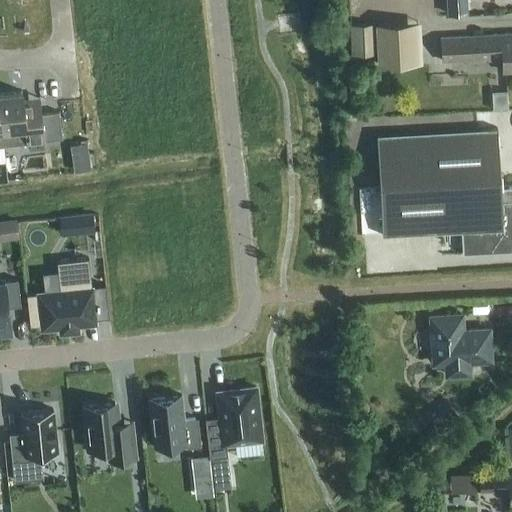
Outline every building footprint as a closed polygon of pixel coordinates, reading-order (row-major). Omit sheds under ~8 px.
[(468,0),(447,0),(448,19),(469,18),(468,0)] [(352,55),(377,54),(376,24),(350,26),(352,55)] [(417,26),(379,28),(382,70),(420,68),(417,26)] [(511,36),(441,41),(442,64),(502,61),(503,75),(511,74),(511,36)] [(22,92),(0,94),(0,114),(4,147),(44,142),(41,114),(25,116),(22,92)] [(44,142),(62,140),(59,112),(41,114),(44,142)] [(511,190),(501,191),(498,131),(377,138),(382,239),(462,234),(463,257),(511,253),(511,190)] [(88,147),(72,149),(76,175),(92,172),(88,147)] [(96,212),(61,215),(62,234),(98,231),(96,212)] [(17,220),(0,222),(2,242),(19,240),(17,220)] [(26,295),(30,327),(31,327),(31,326),(42,325),(42,329),(60,327),(61,333),(79,331),(78,325),(96,323),(95,320),(92,287),(89,259),(57,262),(58,272),(60,291),(44,293),(26,295)] [(18,280),(0,282),(0,332),(10,331),(8,308),(21,307),(18,280)] [(464,334),(463,318),(432,320),(435,367),(445,366),(445,378),(473,376),(473,365),(492,364),(490,333),(464,334)] [(219,426),(207,427),(210,459),(228,457),(227,444),(261,440),(256,388),(216,392),(219,419),(219,426)] [(184,420),(181,396),(149,399),(154,447),(185,444),(186,448),(201,447),(197,418),(184,420)] [(109,448),(110,459),(135,457),(132,430),(117,431),(114,403),(85,405),(87,432),(85,432),(87,448),(89,448),(89,450),(109,448)] [(433,417),(442,428),(459,415),(451,404),(433,417)] [(53,410),(21,413),(23,436),(24,441),(10,442),(14,481),(43,479),(41,455),(57,453),(53,410)] [(208,458),(193,460),(195,472),(210,471),(208,458)] [(230,473),(214,475),(216,490),(232,488),(230,473)] [(451,493),(477,492),(476,475),(451,476),(451,493)] [(511,476),(493,478),(480,478),(481,493),(494,492),(509,491),(510,505),(511,505),(511,476)]
